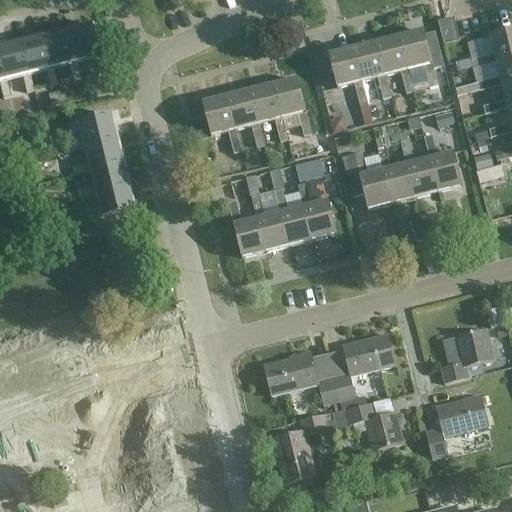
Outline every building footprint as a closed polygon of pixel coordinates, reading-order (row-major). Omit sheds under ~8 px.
[(439,24),(445,47),(461,43),(455,20),(439,24)] [(78,65),(79,64),(95,61),(99,77),(106,75),(94,27),(70,33),(78,65)] [(84,81),(79,64),(78,65),(70,33),(47,39),(55,70),(56,70),(71,66),(75,83),(84,81)] [(410,73),(416,95),(431,91),(439,89),(434,71),(426,37),(425,33),(401,39),(410,73)] [(445,69),(436,34),(426,37),(434,71),(445,69)] [(497,64),(511,60),(511,34),(491,40),(496,57),(473,63),(475,70),(498,65),(497,64)] [(60,87),(56,70),(55,70),(47,39),(24,44),(32,76),(33,76),(48,72),(52,89),(60,87)] [(416,95),(410,73),(401,39),(378,45),(386,79),(387,79),(402,75),(408,97),(416,95)] [(37,93),(33,76),(32,76),(24,44),(0,50),(8,82),(9,82),(24,78),(29,95),(37,93)] [(392,100),(387,79),(386,79),(378,45),(354,51),(363,85),(364,85),(379,81),(385,102),(392,100)] [(13,99),(9,82),(8,82),(0,50),(0,84),(1,84),(5,101),(13,99)] [(369,106),(364,85),(363,85),(354,51),(330,57),(339,91),(356,87),(361,108),(369,106)] [(459,100),(481,94),(503,88),(511,85),(511,60),(497,64),(498,65),(501,80),(457,92),(459,100)] [(284,121),(300,117),(305,139),(313,137),(299,81),(275,87),(284,121)] [(509,111),(511,110),(511,85),(503,88),(507,104),(485,109),(487,117),(509,111)] [(290,142),(284,121),(275,87),(252,93),(260,127),(261,127),(277,123),(282,144),(290,142)] [(52,95),(55,107),(63,105),(60,93),(52,95)] [(266,148),(261,127),(260,127),(252,93),(228,99),(237,133),(238,133),(254,129),(259,150),(266,148)] [(243,154),(238,133),(237,133),(228,99),(204,105),(213,139),(230,135),(235,156),(243,154)] [(369,106),(361,108),(363,117),(371,115),(369,106)] [(493,140),(511,134),(511,110),(509,111),(511,123),(511,126),(491,132),(493,140)] [(436,119),(438,130),(453,126),(451,115),(436,119)] [(87,149),(119,141),(113,117),(81,125),(85,142),(69,146),(71,155),(87,150),(87,149)] [(399,136),(402,146),(403,146),(409,145),(406,134),(399,136)] [(432,162),(441,195),(465,189),(456,156),(440,160),(434,138),(426,140),(432,162)] [(93,173),(125,165),(119,141),(87,149),(87,150),(91,166),(74,170),(76,178),(93,173)] [(432,162),(416,166),(411,144),(409,145),(403,146),(408,168),(409,168),(417,201),(441,195),(432,162)] [(409,168),(408,168),(393,172),(387,150),(379,152),(385,173),(386,173),(394,207),(417,201),(409,168)] [(499,164),(511,160),(511,151),(497,156),(499,164)] [(386,173),(385,173),(369,177),(364,156),(344,161),(354,200),(366,197),(370,213),(394,207),(386,173)] [(478,173),(494,169),(491,156),(475,160),(478,173)] [(99,196),(131,188),(125,165),(93,173),(97,189),(80,193),(82,201),(99,197),(99,196)] [(296,172),(299,188),(307,186),(307,184),(315,182),(312,168),(309,169),(296,172)] [(280,171),(270,174),(273,186),(283,183),(280,172),(280,171)] [(487,172),(477,174),(481,187),(491,185),(487,172)] [(246,180),(251,199),(260,197),(256,178),(246,180)] [(306,210),(315,243),(339,237),(331,204),(328,204),(313,208),(308,186),(300,188),(305,210),(306,210)] [(88,224),(137,212),(131,188),(99,196),(99,197),(103,212),(86,217),(88,224)] [(306,210),(305,210),(290,214),(284,192),(277,194),(282,216),(283,216),(291,249),(315,243),(306,210)] [(283,216),(282,216),(267,220),(261,198),(253,200),(259,222),(268,255),(291,249),(283,216)] [(259,222),(243,226),(238,204),(230,206),(244,261),(268,255),(259,222)] [(62,239),(59,227),(50,229),(53,241),(62,239)] [(445,344),(451,369),(443,371),(447,387),(471,381),(468,370),(496,363),(489,332),(457,340),(458,341),(445,344)] [(351,377),(335,381),(341,405),(358,401),(353,379),(382,372),(396,369),(389,338),(375,342),(344,349),(345,353),(351,377)] [(341,405),(335,381),(320,385),(313,357),(268,368),(276,399),(321,388),(326,409),(341,405)] [(168,366),(128,376),(133,398),(174,389),(168,366)] [(84,385),(61,391),(72,430),(94,424),(84,385)] [(174,389),(133,398),(138,421),(179,412),(174,389)] [(61,391),(39,397),(50,436),(72,430),(61,391)] [(105,396),(95,399),(98,409),(108,407),(105,396)] [(39,397),(17,402),(27,442),(50,436),(39,397)] [(443,431),(427,435),(434,463),(450,459),(446,441),(491,430),(483,398),(438,409),(443,431)] [(341,405),(343,413),(368,407),(366,399),(341,405)] [(17,402),(0,406),(0,428),(5,448),(27,442),(17,402)] [(378,420),(374,406),(347,413),(351,427),(366,423),(374,454),(406,446),(398,415),(378,420)] [(108,407),(98,409),(100,420),(111,417),(108,407)] [(179,412),(138,421),(144,444),(184,434),(179,412)] [(334,416),(339,435),(350,432),(345,413),(334,416)] [(304,433),(274,441),(286,487),(318,479),(308,438),(329,433),(325,417),(301,423),(304,433)] [(184,434),(144,444),(149,467),(190,457),(184,434)] [(117,441),(107,443),(109,453),(119,451),(117,441)] [(119,451),(109,453),(112,464),(122,461),(119,451)] [(89,454),(78,457),(81,467),(91,464),(89,454)] [(78,457),(68,460),(70,469),(81,467),(78,457)] [(190,457),(149,467),(154,489),(195,480),(190,457)] [(45,465),(34,468),(37,478),(47,475),(45,465)] [(34,468),(24,470),(27,481),(37,478),(34,468)] [(195,480),(154,489),(160,511),(200,502),(195,480)] [(128,485),(118,487),(120,497),(131,495),(128,485)] [(131,495),(120,497),(123,508),(133,505),(131,495)]
